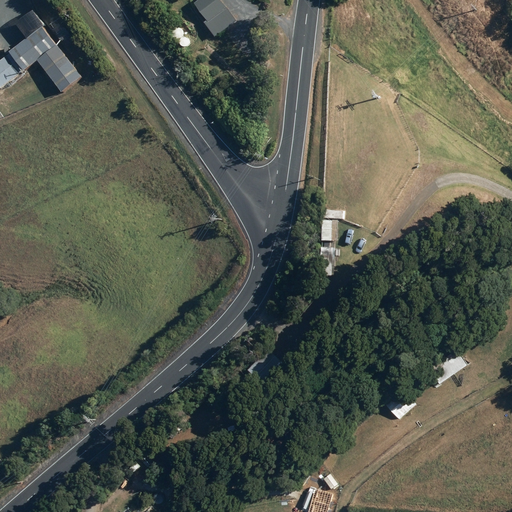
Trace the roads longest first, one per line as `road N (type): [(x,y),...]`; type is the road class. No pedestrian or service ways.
road 1 (tertiary): [(16,511),(222,334),(256,291),(282,216)]
road 2 (tertiary): [(282,216),(249,198),(102,0)]
road 3 (unclassified): [(282,216),(309,0)]
